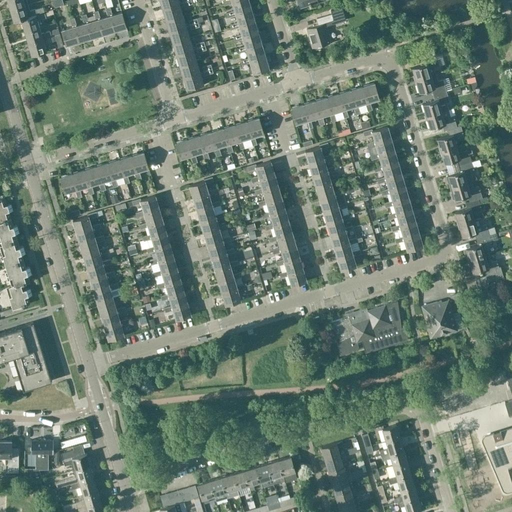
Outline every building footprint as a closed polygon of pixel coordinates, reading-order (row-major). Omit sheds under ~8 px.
[(6,0),(10,8),(27,3),(25,0),(6,0)] [(109,0),(106,1),(107,7),(114,30),(126,26),(122,11),(113,14),(110,6),(111,6),(109,0)] [(226,12),(227,15),(251,8),(248,0),(234,0),(224,3),(224,5),(232,3),(235,10),(226,12)] [(29,9),(27,3),(10,8),(13,20),(44,11),(42,5),(29,9)] [(162,7),(166,19),(182,14),(179,3),(162,7)] [(98,9),(95,10),(102,33),(114,30),(107,7),(105,7),(108,15),(101,17),(98,9)] [(20,19),(24,30),(38,26),(36,19),(45,17),(45,15),(53,13),(52,8),(44,11),(13,20),(13,21),(20,19)] [(251,8),(227,15),(228,17),(236,15),(238,22),(230,25),(231,27),(254,20),(251,8)] [(332,14),(317,19),(318,25),(307,28),(313,47),(332,41),(327,25),(346,19),(342,8),(331,11),(332,14)] [(86,13),(83,14),(90,37),(102,33),(95,10),(94,11),(96,19),(89,21),(86,13)] [(74,17),(71,17),(78,40),(90,37),(83,14),(82,14),(84,23),(76,25),(74,17)] [(166,19),(169,30),(185,26),(182,14),(166,19)] [(66,44),(78,40),(71,17),(70,18),(72,26),(61,29),(66,44)] [(258,32),(254,20),(231,27),(231,29),(240,27),(242,34),(234,37),(234,39),(258,32)] [(38,26),(24,30),(27,42),(59,32),(58,28),(50,30),(49,30),(40,32),(38,26)] [(185,26),(169,30),(172,42),(189,37),(185,26)] [(63,45),(59,32),(27,42),(31,54),(46,50),(44,43),(53,40),(54,43),(56,42),(57,46),(63,45)] [(258,32),(234,39),(235,41),(243,39),(245,46),(237,49),(238,51),(261,44),(258,32)] [(192,48),(189,37),(172,42),(176,53),(192,48)] [(265,56),(261,44),(238,51),(238,53),(247,51),(249,58),(241,60),(241,63),(265,56)] [(176,53),(179,65),(196,60),(192,48),(176,53)] [(411,68),(415,80),(436,74),(434,66),(438,65),(435,54),(422,58),(424,64),(411,68)] [(269,68),(265,56),(241,63),(242,65),(250,63),(251,67),(247,68),(249,74),(269,68)] [(196,60),(179,65),(183,76),(199,71),(196,60)] [(202,83),(199,71),(183,76),(186,88),(202,83)] [(431,88),(433,94),(445,90),(442,79),(438,80),(436,74),(415,80),(419,92),(431,88)] [(374,83),(362,87),(369,111),(372,110),(370,102),(379,99),(374,83)] [(368,111),(369,111),(362,87),(350,90),(358,115),(360,114),(357,105),(365,103),(368,111)] [(356,115),(358,115),(350,90),(338,94),(346,118),(348,117),(346,109),(353,107),(356,115)] [(449,101),(445,90),(433,94),(435,100),(422,104),(426,116),(448,109),(446,102),(449,101)] [(338,94),(327,97),(334,122),(336,121),(334,112),(341,110),(344,119),(346,118),(338,94)] [(332,122),(334,122),(327,97),(315,101),(322,125),(325,124),(322,116),(329,113),(332,122)] [(315,101),(303,104),(310,129),(312,128),(310,119),(317,117),(320,126),(322,125),(315,101)] [(308,129),(310,129),(303,104),(291,108),(295,123),(305,120),(308,129)] [(450,116),(448,109),(426,116),(429,128),(441,124),(443,131),(447,130),(456,127),(453,115),(450,116)] [(259,118),(246,121),(253,145),(256,144),(254,136),(263,133),(259,118)] [(252,145),(253,145),(246,121),(235,125),(242,149),(244,148),(242,139),(249,137),(252,145)] [(235,125),(223,128),(230,152),(232,151),(230,143),(238,141),(240,149),(242,149),(235,125)] [(436,139),(440,151),(456,146),(454,140),(463,137),(460,126),(456,127),(447,130),(449,135),(436,139)] [(366,144),(367,146),(391,138),(387,127),(372,131),(372,129),(363,132),(364,137),(373,134),(375,141),(366,144)] [(223,128),(211,132),(218,156),(220,155),(218,147),(226,144),(228,153),(230,152),(223,128)] [(211,132),(199,135),(206,159),(209,158),(206,150),(214,148),(216,156),(218,156),(211,132)] [(199,135),(187,138),(194,163),(197,162),(194,153),(202,151),(204,160),(206,159),(199,135)] [(192,163),(194,163),(187,138),(175,142),(179,158),(190,155),(192,163)] [(370,156),(370,157),(394,150),(391,138),(367,146),(367,148),(376,146),(378,153),(370,156)] [(305,150),(309,162),(332,156),(331,154),(323,156),(321,150),(329,147),(328,142),(319,144),(319,146),(305,150)] [(458,154),(456,146),(440,151),(443,163),(445,163),(447,168),(471,161),(468,151),(458,154)] [(373,168),(374,169),(398,162),(394,150),(370,157),(371,160),(380,158),(382,165),(373,168)] [(144,151),(131,155),(139,179),(141,178),(139,170),(148,167),(144,151)] [(131,155),(119,159),(127,183),(129,182),(126,174),(134,171),(136,180),(139,179),(131,155)] [(309,162),(312,174),(335,168),(335,166),(327,168),(325,161),(332,159),(332,156),(309,162)] [(119,159),(108,162),(115,186),(117,185),(114,177),(122,175),(125,183),(127,183),(119,159)] [(251,179),(251,180),(274,173),(270,161),(256,165),(255,164),(247,166),(248,170),(256,168),(259,176),(251,179)] [(449,187),(472,180),(473,180),(471,173),(474,173),(471,161),(447,168),(448,174),(446,175),(445,175),(445,177),(446,182),(448,183),(449,187)] [(108,162),(96,166),(103,190),(105,189),(103,181),(110,178),(112,186),(115,186),(108,162)] [(377,179),(377,181),(401,174),(398,162),(374,169),(375,173),(383,170),(385,177),(377,179)] [(96,166),(84,169),(91,193),(93,192),(91,184),(98,182),(101,190),(103,190),(96,166)] [(335,168),(312,174),(316,186),(339,180),(338,178),(330,181),(328,173),(336,171),(335,168)] [(88,194),(91,193),(84,169),(72,173),(79,197),(81,196),(79,188),(86,185),(88,194)] [(77,197),(79,197),(72,173),(59,176),(64,192),(74,189),(77,197)] [(254,190),(254,191),(277,185),(274,173),(251,180),(252,182),(260,180),(262,187),(254,190)] [(380,192),(381,193),(405,186),(401,174),(377,181),(378,184),(387,182),(389,189),(380,192)] [(189,185),(192,197),(216,190),(215,188),(208,191),(205,183),(213,181),(212,176),(203,179),(204,181),(189,185)] [(316,186),(319,198),(342,191),(342,190),(334,192),(332,185),(340,183),(339,180),(316,186)] [(466,195),(468,202),(478,199),(482,198),(478,186),(474,188),(472,180),(449,187),(450,192),(449,193),(451,198),(452,199),(453,199),(466,195)] [(258,202),(258,203),(281,197),(277,185),(254,191),(255,194),(263,192),(266,200),(258,202)] [(408,198),(405,186),(381,193),(381,196),(390,193),(392,201),(384,203),(384,205),(408,198)] [(192,197),(196,209),(219,202),(219,200),(211,203),(209,195),(217,193),(216,190),(192,197)] [(342,191),(319,198),(323,210),(346,203),(345,202),(338,204),(335,197),(343,194),(342,191)] [(135,212),(136,213),(159,207),(155,195),(140,199),(139,198),(132,200),(133,205),(140,202),(143,210),(135,212)] [(0,197),(0,220),(10,217),(7,210),(9,209),(11,207),(10,206),(10,205),(8,203),(6,204),(3,196),(2,197),(0,197)] [(261,214),(262,215),(284,209),(281,197),(258,203),(259,206),(267,204),(269,212),(261,214)] [(387,215),(388,217),(412,210),(408,198),(384,205),(385,208),(394,206),(396,213),(387,215)] [(454,212),(458,224),(474,219),(472,212),(481,209),(478,199),(468,202),(465,203),(466,208),(454,212)] [(196,209),(200,221),(223,214),(223,212),(215,215),(212,207),(220,205),(219,202),(196,209)] [(347,206),(346,203),(323,210),(326,222),(349,215),(349,214),(341,216),(339,209),(347,206)] [(139,224),(139,225),(162,219),(159,207),(136,213),(136,216),(144,214),(146,221),(139,224)] [(265,226),(265,227),(288,220),(284,209),(262,215),(262,218),(270,216),(273,224),(265,226)] [(72,219),(76,231),(100,224),(99,223),(91,225),(89,218),(97,215),(96,210),(86,213),(87,215),(72,219)] [(391,227),(391,229),(415,222),(412,210),(388,217),(389,220),(397,217),(399,225),(391,227)] [(200,221),(203,233),(227,226),(226,224),(218,227),(216,219),(224,217),(223,214),(200,221)] [(349,215),(326,222),(330,234),(353,227),(352,226),(344,228),(342,221),(350,218),(349,215)] [(0,243),(16,239),(14,231),(16,231),(17,228),(17,227),(16,225),(14,224),(12,225),(10,217),(0,220),(0,243)] [(480,217),(474,219),(458,224),(461,236),(474,233),(475,238),(489,234),(486,223),(482,224),(480,217)] [(142,236),(143,237),(166,230),(162,219),(139,225),(140,228),(147,226),(150,234),(142,236)] [(291,232),(288,220),(265,227),(266,230),(274,228),(276,235),(268,238),(268,239),(291,232)] [(419,234),(415,222),(391,229),(392,232),(401,230),(403,237),(394,239),(395,241),(419,234)] [(76,231),(79,243),(103,236),(103,234),(94,237),(92,230),(101,227),(100,224),(76,231)] [(227,226),(203,233),(207,244),(230,238),(230,236),(222,239),(219,231),(227,229),(227,226)] [(353,230),(353,227),(330,234),(333,246),(356,239),(356,237),(348,240),(346,232),(353,230)] [(146,248),(146,249),(169,242),(166,230),(143,237),(144,240),(151,238),(153,246),(146,248)] [(295,244),(291,232),(268,239),(269,242),(278,240),(280,247),(272,250),(272,251),(295,244)] [(422,246),(419,234),(395,241),(396,244),(404,241),(407,251),(422,246)] [(492,245),(489,234),(475,238),(477,244),(464,248),(463,248),(463,250),(464,255),(466,256),(467,260),(490,253),(488,246),(492,245)] [(103,236),(79,243),(83,255),(107,248),(106,246),(98,249),(95,241),(104,239),(103,236)] [(207,244),(210,256),(234,249),(233,248),(225,250),(223,243),(231,241),(230,238),(207,244)] [(333,246),(337,258),(360,251),(357,242),(362,241),(361,238),(356,239),(333,246)] [(23,249),(23,247),(23,246),(20,245),(18,246),(16,239),(0,243),(0,247),(2,254),(5,264),(22,259),(20,252),(22,251),(23,249)] [(149,260),(149,261),(173,254),(169,242),(146,249),(147,252),(154,250),(157,258),(149,260)] [(134,244),(128,246),(130,255),(137,253),(134,244)] [(298,256),(295,244),(272,251),(273,254),(281,252),(283,259),(275,261),(276,263),(298,256)] [(83,255),(86,267),(110,260),(110,258),(101,260),(99,253),(107,251),(107,248),(83,255)] [(210,256),(214,268),(237,261),(237,260),(229,262),(226,255),(234,252),(234,249),(210,256)] [(363,250),(360,251),(337,258),(341,270),(356,266),(353,256),(361,254),(361,253),(363,253),(363,250)] [(492,261),(490,253),(467,260),(468,264),(467,266),(469,271),(470,272),(471,271),(472,272),(483,268),(488,286),(504,281),(502,276),(503,276),(499,265),(498,266),(496,259),(492,261)] [(176,266),(173,254),(149,261),(150,264),(158,262),(160,269),(153,272),(153,273),(176,266)] [(279,273),(279,275),(302,268),(298,256),(276,263),(277,266),(284,263),(287,271),(279,273)] [(24,266),(22,259),(5,264),(8,275),(11,285),(17,283),(17,284),(23,282),(28,280),(26,273),(28,272),(29,269),(29,268),(29,267),(26,266),(24,266)] [(86,267),(90,279),(114,272),(113,270),(105,273),(103,265),(111,263),(110,260),(86,267)] [(237,261),(214,268),(217,280),(241,273),(240,271),(232,274),(230,266),(238,264),(237,261)] [(156,283),(157,285),(180,278),(176,266),(153,273),(154,276),(162,274),(164,281),(156,283)] [(258,268),(260,276),(268,274),(265,266),(258,268)] [(306,280),(302,268),(279,275),(280,278),(288,275),(291,285),(306,280)] [(114,272),(90,279),(93,291),(117,284),(117,282),(108,285),(106,277),(115,274),(114,272)] [(258,272),(251,274),(255,286),(261,284),(258,272)] [(242,276),(241,273),(217,280),(221,292),(244,285),(244,283),(236,286),(233,278),(242,276)] [(160,297),(183,290),(180,278),(157,285),(157,288),(165,285),(167,293),(159,295),(160,297)] [(30,292),(30,291),(29,290),(27,288),(25,289),(23,282),(17,284),(17,283),(11,285),(6,286),(9,297),(12,307),(15,306),(18,306),(21,305),(29,302),(27,295),(29,294),(30,292)] [(118,286),(117,284),(93,291),(97,303),(121,296),(120,294),(112,296),(110,289),(118,286)] [(245,288),(244,285),(221,292),(225,305),(240,300),(237,290),(245,288)] [(163,307),(164,309),(187,302),(183,290),(160,297),(161,300),(169,297),(171,305),(163,307)] [(121,298),(121,296),(97,303),(101,315),(124,308),(124,305),(115,308),(113,301),(121,298)] [(404,323),(405,325),(401,326),(398,300),(368,309),(367,307),(360,309),(362,315),(350,318),(350,316),(331,322),(340,355),(356,350),(358,346),(357,341),(362,339),(366,351),(409,338),(405,323),(404,323)] [(430,337),(457,329),(449,301),(443,302),(442,301),(422,306),(430,337)] [(191,314),(187,302),(164,309),(165,312),(172,309),(175,319),(191,314)] [(152,316),(163,314),(161,305),(151,307),(152,316)] [(125,310),(124,308),(101,315),(104,327),(128,320),(127,317),(119,320),(117,313),(125,310)] [(318,321),(321,320),(320,316),(312,318),(316,333),(321,332),(318,321)] [(129,322),(128,320),(104,327),(108,339),(123,334),(120,324),(129,322)] [(23,389),(52,380),(33,321),(5,330),(6,333),(0,335),(0,358),(12,355),(23,389)] [(385,441),(400,437),(396,424),(382,429),(385,441)] [(483,438),(483,439),(483,441),(503,488),(504,489),(505,490),(506,490),(507,490),(508,490),(511,488),(511,426),(485,435),(484,436),(483,436),(483,437),(483,438)] [(361,435),(365,447),(371,445),(368,433),(361,435)] [(403,448),(400,437),(385,441),(387,447),(380,450),(381,455),(403,448)] [(19,448),(12,448),(12,440),(0,439),(0,456),(5,456),(5,471),(18,471),(19,448)] [(42,469),(42,468),(42,439),(31,439),(31,452),(36,452),(36,469),(40,469),(42,469)] [(53,439),(42,439),(42,468),(49,468),(49,452),(53,452),(53,439)] [(321,447),(325,458),(340,454),(336,442),(321,447)] [(371,445),(365,447),(367,453),(373,451),(371,445)] [(407,460),(403,448),(381,455),(383,460),(390,458),(392,464),(407,460)] [(74,462),(76,468),(90,464),(86,452),(76,455),(74,449),(61,452),(65,465),(74,462)] [(340,454),(325,458),(328,470),(343,465),(340,454)] [(290,456),(278,459),(283,474),(285,482),(297,478),(290,456)] [(278,459),(267,463),(271,477),(283,474),(278,459)] [(407,460),(392,464),(396,476),(410,472),(407,460)] [(255,466),(260,481),(261,486),(266,485),(265,479),(271,477),(267,463),(255,466)] [(90,464),(76,468),(73,469),(75,476),(55,482),(57,487),(70,483),(94,476),(90,464)] [(328,470),(331,481),(351,475),(350,473),(350,471),(345,472),(343,465),(328,470)] [(244,470),(248,484),(250,490),(255,488),(253,483),(260,481),(255,466),(244,470)] [(244,470),(232,473),(237,488),(248,484),(244,470)] [(398,481),(400,488),(414,484),(410,472),(396,476),(388,478),(390,484),(398,481)] [(225,491),(237,488),(232,473),(221,476),(225,491)] [(331,481),(335,493),(350,488),(348,481),(352,480),(352,478),(351,475),(331,481)] [(78,494),(83,492),(97,488),(94,476),(70,483),(72,488),(76,487),(78,494)] [(221,476),(209,480),(214,494),(225,491),(221,476)] [(208,496),(214,494),(209,480),(198,483),(202,498),(203,498),(204,503),(209,501),(208,496)] [(195,484),(189,486),(192,498),(193,498),(198,497),(199,496),(195,484)] [(414,484),(400,488),(403,500),(417,495),(414,484)] [(189,486),(183,488),(187,500),(192,498),(189,486)] [(101,500),(97,488),(83,492),(85,498),(62,505),(64,511),(77,507),(101,500)] [(181,502),(187,500),(183,488),(177,489),(181,502)] [(335,493),(338,504),(354,500),(350,488),(335,493)] [(172,491),(175,503),(179,502),(181,502),(177,489),(172,491)] [(166,493),(169,505),(175,503),(172,491),(166,493)] [(160,495),(163,507),(169,505),(166,493),(160,495)] [(302,495),(290,498),(291,503),(303,499),(302,495)] [(417,495),(403,500),(398,501),(399,506),(405,505),(407,511),(421,507),(417,495)] [(193,498),(197,510),(202,509),(198,497),(193,498)] [(104,511),(105,511),(101,500),(77,507),(79,511),(88,509),(89,511),(104,511)] [(338,504),(340,511),(354,511),(357,511),(354,500),(338,504)] [(160,508),(161,511),(181,511),(179,502),(175,503),(169,505),(163,507),(160,508)]
